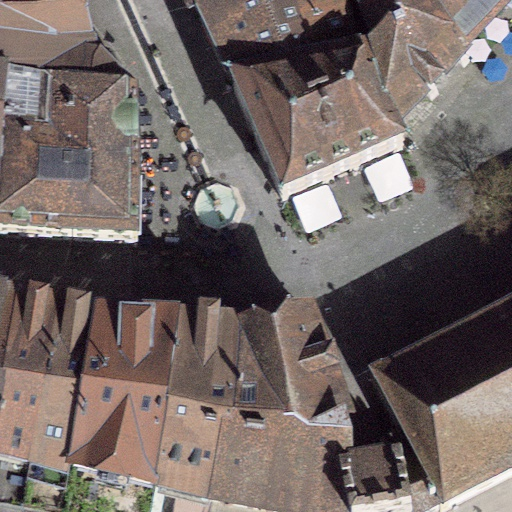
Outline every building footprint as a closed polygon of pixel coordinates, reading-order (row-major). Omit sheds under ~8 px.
[(0,0),(0,43),(81,45),(71,0),(0,0)] [(190,0),(199,17),(240,0),(190,0)] [(340,0),(240,0),(199,17),(232,88),(360,61),(359,57),(340,0)] [(429,0),(351,0),(371,53),(369,65),(373,82),(380,122),(386,136),(394,132),(392,128),(423,94),(431,101),(438,93),(430,86),(456,60),(463,67),(467,63),(457,54),(429,0)] [(462,52),(510,0),(429,0),(457,54),(467,63),(470,59),(462,52)] [(0,84),(5,85),(0,186),(0,234),(137,244),(135,95),(104,91),(106,77),(103,67),(94,61),(80,64),(81,45),(0,43),(0,84)] [(281,202),(402,150),(394,132),(386,136),(380,122),(373,82),(364,85),(360,61),(232,88),(281,202)] [(16,307),(0,305),(0,507),(22,511),(24,511),(56,317),(16,307)] [(439,511),(441,511),(511,475),(511,306),(371,381),(411,457),(397,464),(398,467),(401,466),(413,511),(433,511),(438,510),(439,511)] [(292,439),(345,414),(309,326),(313,324),(308,312),(295,316),(296,319),(239,332),(238,332),(220,433),(272,443),(273,437),(292,439)] [(66,511),(95,325),(56,317),(24,511),(66,511)] [(66,511),(151,511),(157,490),(176,329),(97,325),(95,325),(66,511)] [(176,329),(157,490),(151,511),(205,511),(220,433),(238,332),(176,329)] [(347,511),(345,477),(339,439),(348,431),(345,414),(292,439),(273,437),(272,443),(220,433),(205,511),(347,511)] [(413,511),(401,466),(398,467),(374,472),(345,477),(347,511),(413,511)]
